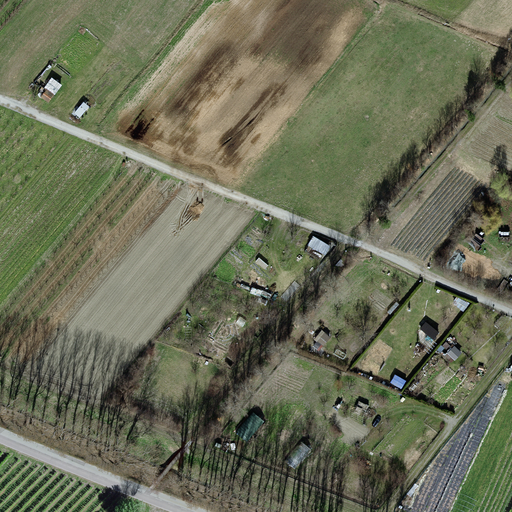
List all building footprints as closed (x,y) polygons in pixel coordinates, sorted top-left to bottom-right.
[(53,95),(47,90),(42,96),(48,101),(53,95)] [(88,106),(84,103),(75,113),(80,116),(88,106)] [(328,246),(313,238),(309,245),(325,253),(328,246)] [(438,332),(426,323),(421,329),(433,338),(438,332)] [(329,338),(322,332),(316,339),(323,345),(329,338)] [(461,353),(455,347),(449,353),(455,359),(461,353)] [(405,381),(395,375),(391,382),(401,388),(405,381)] [(458,495),(504,385),(495,382),(475,429),(471,427),(466,439),(474,443),(472,447),(458,441),(446,471),(431,465),(414,506),(424,510),(436,482),(446,487),(445,490),(458,495)]
